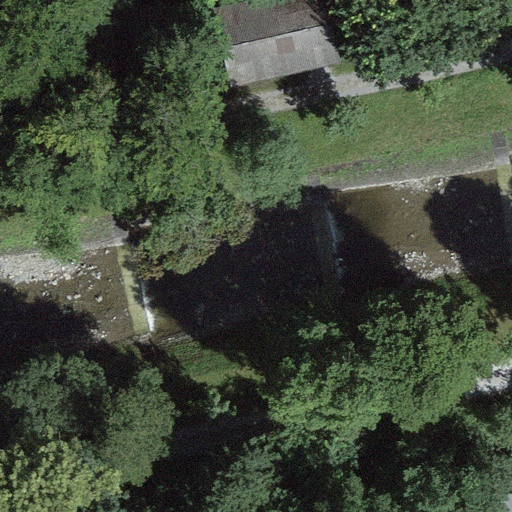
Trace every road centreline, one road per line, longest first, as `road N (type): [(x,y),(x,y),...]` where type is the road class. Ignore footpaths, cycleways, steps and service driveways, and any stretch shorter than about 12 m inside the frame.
road 1 (track): [(511,48),(0,173)]
road 2 (unclassified): [(0,492),(511,380)]
